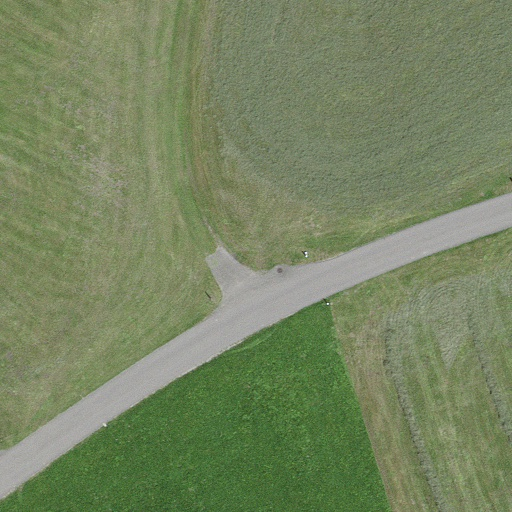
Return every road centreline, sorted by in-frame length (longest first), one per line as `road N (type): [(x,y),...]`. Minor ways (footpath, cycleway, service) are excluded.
road 1 (unclassified): [(511,212),(254,316),(0,480)]
road 2 (track): [(188,0),(174,117),(179,171),(201,237),(254,316)]
